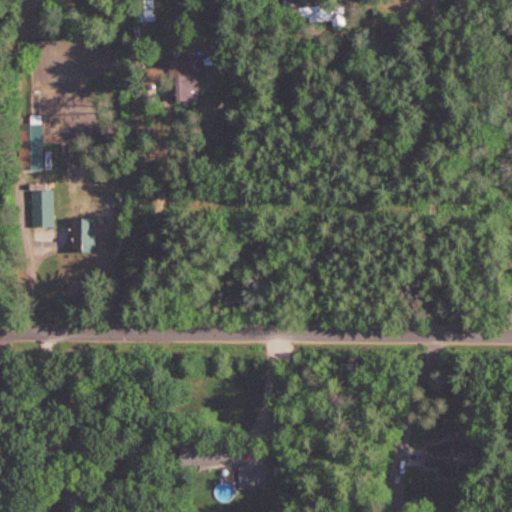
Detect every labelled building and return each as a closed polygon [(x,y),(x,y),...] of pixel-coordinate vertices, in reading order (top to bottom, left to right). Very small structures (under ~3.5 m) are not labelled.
[(344,24),(344,5),(308,5),(308,24),(344,24)] [(200,100),(200,60),(175,60),(176,100),(200,100)] [(20,123),(20,170),(45,170),(45,116),(34,116),(34,123),(20,123)] [(54,190),(34,190),(34,226),(54,226),(54,190)] [(76,251),(96,251),(96,218),(76,218),(76,251)] [(199,444),(199,464),(230,464),(230,444),(199,444)] [(427,446),(427,467),(443,467),(443,476),(464,476),(464,446),(427,446)] [(240,486),(270,486),(270,461),(240,461),(240,486)]
